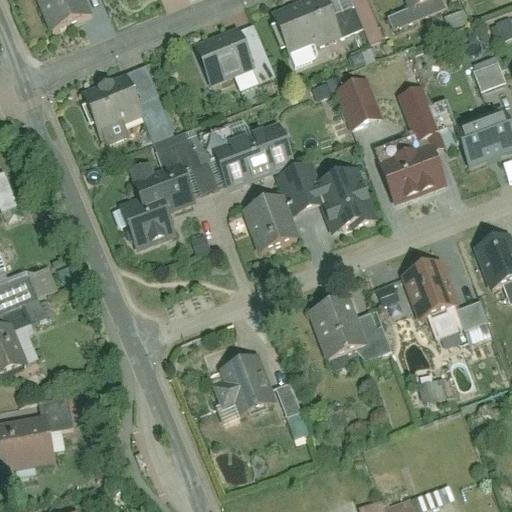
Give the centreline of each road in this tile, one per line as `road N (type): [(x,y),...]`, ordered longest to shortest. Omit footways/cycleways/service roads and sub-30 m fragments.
road 1 (residential): [(136,349),(511,212)]
road 2 (residential): [(26,95),(136,349)]
road 3 (residential): [(246,0),(26,95)]
road 4 (residential): [(136,349),(199,511)]
